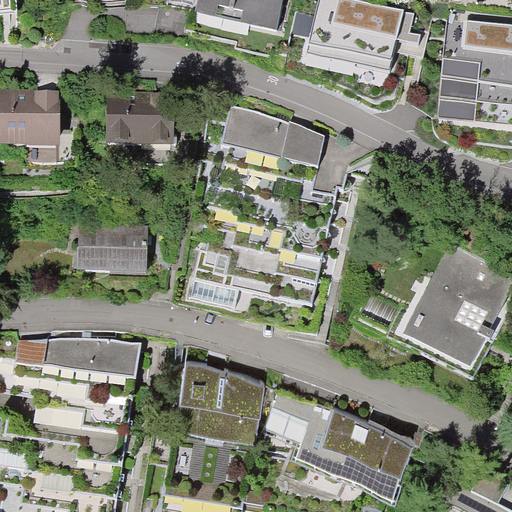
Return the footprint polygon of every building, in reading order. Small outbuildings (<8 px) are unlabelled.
[(10,12),(17,12),(16,0),(0,0),(0,35),(10,36),(10,12)] [(86,0),(87,18),(144,20),(144,0),(86,0)] [(266,68),(282,73),(296,9),(291,0),(164,0),(160,18),(184,25),(178,47),(229,61),(227,69),(263,78),(266,68)] [(364,0),(320,0),(308,55),(390,73),(398,39),(419,43),(420,37),(411,35),(416,12),(364,0)] [(511,27),(447,22),(438,117),(511,123),(511,27)] [(0,144),(60,146),(60,91),(0,90),(0,144)] [(108,141),(175,144),(176,96),(110,94),(108,141)] [(312,190),(326,136),(289,123),(232,105),(192,278),(311,305),(335,193),(312,190)] [(62,141),(63,171),(75,170),(74,141),(62,141)] [(78,270),(147,271),(148,226),(79,225),(78,270)] [(402,344),(474,378),(511,297),(511,269),(451,241),(402,344)] [(115,511),(141,342),(21,341),(11,396),(0,394),(0,511),(115,511)] [(245,511),(266,377),(188,352),(164,511),(245,511)] [(383,511),(405,458),(414,435),(282,384),(268,420),(275,424),(261,468),(273,474),(266,511),(383,511)] [(439,511),(511,511),(511,491),(459,468),(439,511)]
